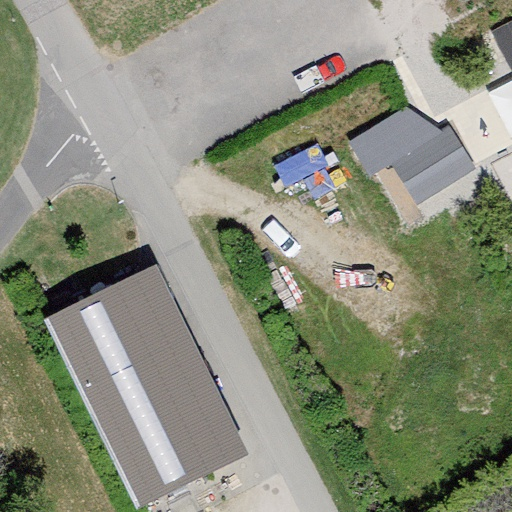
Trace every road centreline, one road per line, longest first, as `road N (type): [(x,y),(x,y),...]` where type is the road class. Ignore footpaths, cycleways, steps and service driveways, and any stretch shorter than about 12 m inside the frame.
road 1 (residential): [(112,128),(319,511)]
road 2 (residential): [(112,128),(55,162),(0,227)]
road 3 (residential): [(42,0),(112,128)]
